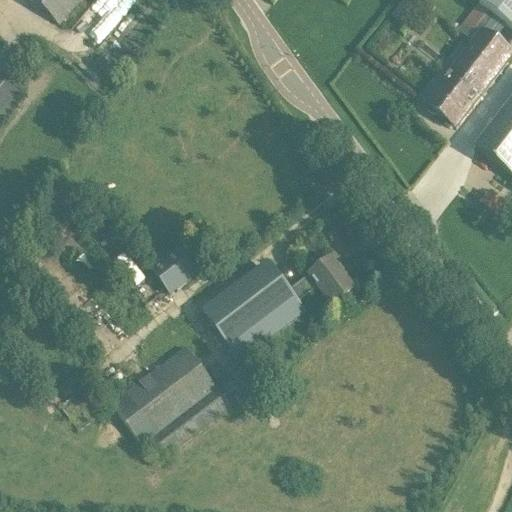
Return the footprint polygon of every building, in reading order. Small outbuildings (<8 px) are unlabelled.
[(29,0),(29,1),(59,26),(80,0),(29,0)] [(511,33),(511,0),(484,0),(466,23),(458,35),(472,46),(425,107),(427,108),(428,112),(433,117),(437,116),(445,122),(445,126),(450,130),(454,129),(456,131),(511,59),(511,58),(481,35),(493,19),(511,33)] [(0,126),(23,96),(0,79),(0,126)] [(511,104),(476,151),(511,179),(511,104)] [(494,219),(503,207),(491,197),(481,209),(494,219)] [(208,269),(189,244),(151,272),(170,298),(208,269)] [(333,310),(354,294),(330,263),(310,279),(289,295),(272,272),(248,290),(244,285),(233,294),(233,293),(202,316),(238,364),(304,315),(297,306),(318,290),(333,310)] [(165,459),(231,409),(217,390),(216,391),(186,352),(110,408),(141,449),(151,441),(165,459)]
